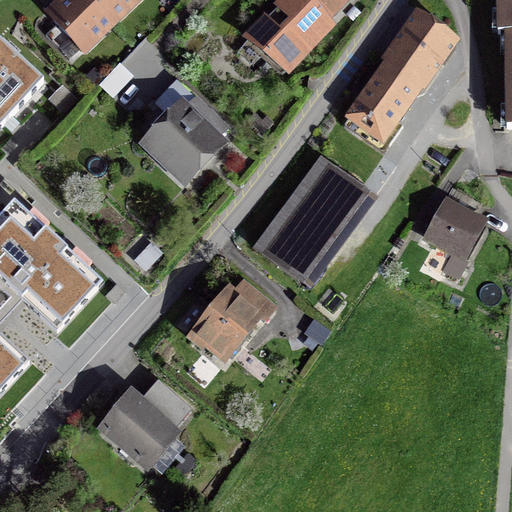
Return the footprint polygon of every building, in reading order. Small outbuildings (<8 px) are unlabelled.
[(74,0),(72,2),(70,1),(51,19),(57,25),(45,36),(70,63),(113,22),(92,0),(74,0)] [(92,0),(113,22),(136,0),(92,0)] [(288,0),(256,34),(260,38),(253,45),(288,72),(307,52),(303,47),(326,23),(320,16),(325,10),(330,15),(344,0),(288,0)] [(511,0),(498,0),(499,35),(507,35),(511,35),(511,0)] [(420,21),(387,66),(418,88),(450,43),(420,21)] [(0,130),(43,84),(0,43),(0,130)] [(350,119),(389,147),(403,128),(397,123),(407,109),(405,107),(418,88),(387,66),(350,119)] [(185,178),(228,132),(176,83),(162,98),(181,116),(152,147),(185,178)] [(255,251),(299,283),(366,192),(322,160),(255,251)] [(448,207),(429,241),(463,260),(482,225),(470,219),(478,203),(452,189),(444,204),(448,207)] [(14,203),(0,218),(0,395),(29,364),(0,337),(0,325),(22,302),(57,334),(102,285),(14,203)] [(230,294),(195,337),(225,361),(259,319),(264,323),(274,311),(245,287),(235,299),(230,294)] [(270,419),(295,383),(289,378),(261,412),(270,419)] [(107,430),(148,464),(192,411),(161,385),(140,411),(130,403),(107,430)] [(61,511),(78,511),(81,509),(60,490),(49,501),(61,511)]
